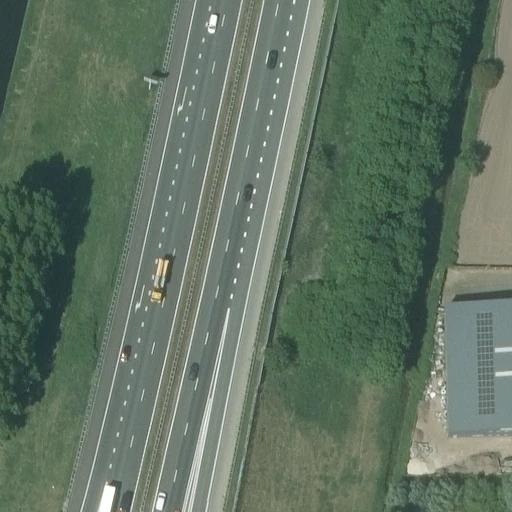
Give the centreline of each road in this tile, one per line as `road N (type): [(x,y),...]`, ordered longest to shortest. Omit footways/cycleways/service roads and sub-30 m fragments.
road 1 (motorway): [(222,0),(121,485)]
road 2 (motorway): [(209,319),(277,0)]
road 3 (track): [(0,208),(55,0)]
road 4 (motorway): [(166,511),(209,319)]
road 5 (motorway): [(197,511),(209,319)]
